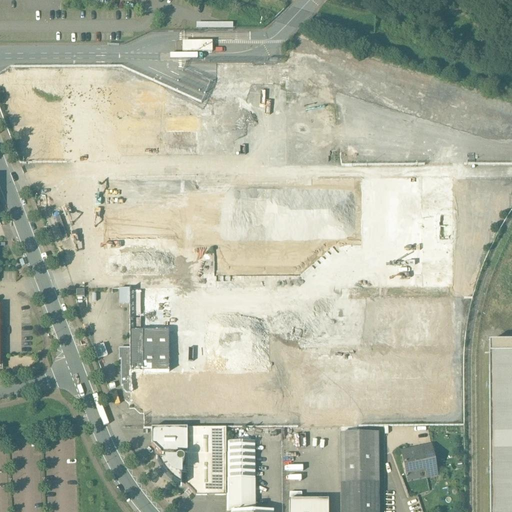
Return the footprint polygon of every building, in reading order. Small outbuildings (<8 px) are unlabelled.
[(212,44),(182,44),(182,53),(212,53),(212,44)] [(199,81),(75,82),(76,275),(125,275),(201,274),(199,81)] [(388,81),(199,81),(201,274),(391,273),(388,81)] [(125,288),(125,395),(391,393),(391,273),(201,274),(125,275),(125,288)] [(125,275),(76,275),(76,288),(125,288),(125,275)] [(487,356),(511,355),(511,344),(486,345),(487,356)] [(511,511),(511,355),(487,356),(488,511),(511,511)] [(225,429),(151,430),(152,446),(161,456),(185,455),(226,455),(225,429)] [(380,511),(379,432),(342,432),(343,511),(380,511)] [(432,441),(399,448),(405,475),(425,470),(427,477),(440,474),(432,441)] [(226,455),(226,496),(227,496),(227,511),(254,511),(255,442),(227,442),(227,455),(226,455)] [(195,496),(226,496),(226,455),(185,455),(186,466),(186,474),(186,486),(185,487),(195,496)] [(176,459),(176,460),(163,460),(163,461),(165,463),(165,465),(166,466),(167,468),(168,469),(169,471),(171,472),(172,474),(173,475),(175,476),(176,477),(178,479),(179,480),(180,481),(180,482),(181,482),(181,466),(181,465),(182,465),(183,465),(184,463),(184,462),(184,460),(183,459),(181,458),(180,457),(178,458),(177,459),(176,459)] [(163,461),(163,460),(156,461),(157,461),(157,462),(158,464),(159,466),(160,467),(161,469),(162,472),(163,474),(165,475),(166,477),(168,479),(170,480),(171,482),(173,484),(175,485),(177,486),(178,487),(180,488),(180,489),(181,489),(181,482),(180,482),(180,481),(179,480),(178,479),(176,477),(175,476),(173,475),(172,474),(171,472),(169,471),(168,469),(167,468),(166,466),(165,465),(165,463),(163,461)] [(330,511),(330,498),(292,498),(292,511),(330,511)]
